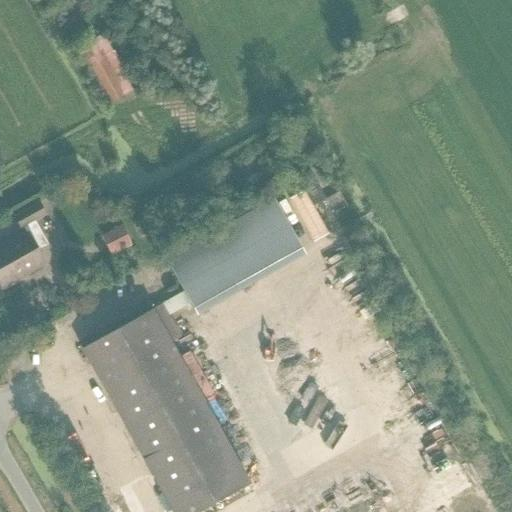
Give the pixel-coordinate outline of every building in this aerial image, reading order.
[(103,108),(110,104),(123,97),(121,93),(130,88),(103,35),(73,51),(103,108)] [(329,239),(341,233),(316,187),(305,192),(329,239)] [(304,194),(292,200),(316,246),(328,240),(304,194)] [(196,315),(303,254),(272,198),(164,259),(196,315)] [(47,245),(34,221),(45,215),(39,204),(13,218),(20,229),(23,228),(26,233),(6,244),(7,246),(0,250),(0,287),(2,290),(17,282),(16,280),(43,264),(36,251),(47,245)] [(120,226),(116,220),(102,227),(105,233),(100,236),(111,255),(131,244),(120,225),(120,226)] [(171,511),(199,511),(249,485),(152,310),(81,350),(171,511)]
